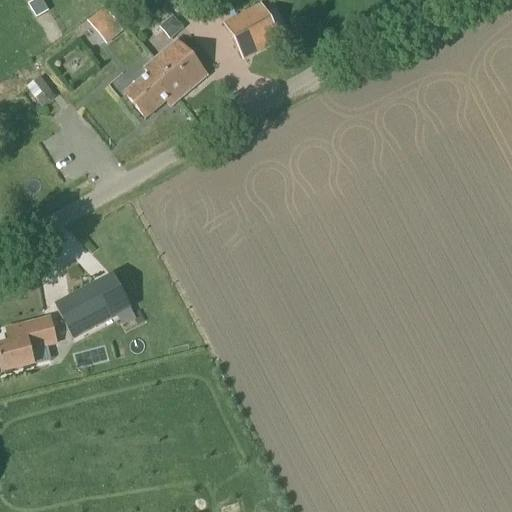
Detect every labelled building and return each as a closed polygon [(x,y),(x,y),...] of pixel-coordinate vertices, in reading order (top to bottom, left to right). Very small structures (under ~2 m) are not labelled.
[(35,20),(47,14),(38,0),(27,6),(35,20)] [(242,62),(280,43),(261,5),(224,24),(242,62)] [(104,45),(121,31),(102,9),(86,23),(104,45)] [(206,78),(176,42),(143,71),(147,76),(123,97),(144,121),(164,104),(169,110),(206,78)] [(39,106),(53,95),(40,78),(26,89),(29,94),(38,105),(39,106)] [(135,321),(130,312),(131,312),(112,276),(53,307),(72,343),(117,319),(122,328),(135,321)] [(9,346),(0,347),(0,371),(1,375),(32,367),(32,366),(50,362),(46,348),(55,346),(49,321),(5,332),(9,346)]
